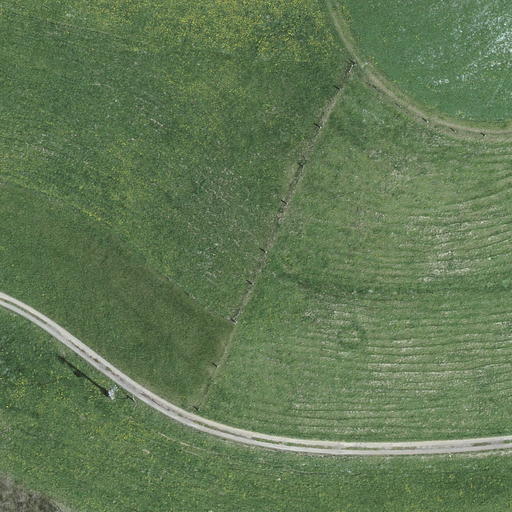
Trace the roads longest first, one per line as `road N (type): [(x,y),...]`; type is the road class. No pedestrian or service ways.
road 1 (track): [(511,440),(352,448),(218,430),(140,392),(0,298)]
road 2 (track): [(330,0),(363,67),(398,101),(443,125),(511,130)]
